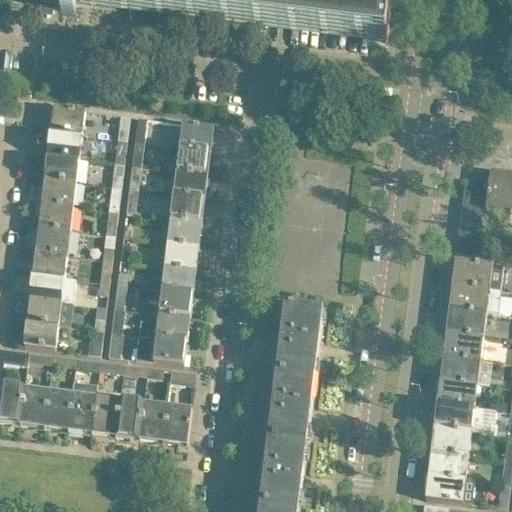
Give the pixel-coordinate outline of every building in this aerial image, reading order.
[(387,44),(392,0),(47,0),(47,6),(41,10),(40,11),(47,19),(53,14),(61,15),(61,16),(75,17),(77,1),(121,6),(127,7),(178,13),(258,23),(371,37),(386,39),(385,44),(387,44)] [(85,115),(55,111),(52,136),(82,140),(85,115)] [(121,119),(118,144),(127,145),(130,121),(121,119)] [(144,147),(148,123),(138,122),(135,146),(144,147)] [(183,127),(180,152),(211,156),(214,131),(183,127)] [(52,136),(49,160),(79,164),(82,140),(52,136)] [(124,169),(127,145),(118,144),(115,168),(124,169)] [(142,171),(144,147),(135,146),(132,170),(142,171)] [(180,152),(178,176),(208,180),(211,156),(180,152)] [(49,160),(46,183),(76,187),(79,164),(49,160)] [(115,168),(112,192),(121,193),(124,169),(115,168)] [(132,170),(129,194),(139,195),(142,171),(132,170)] [(465,189),(463,201),(488,204),(487,213),(487,215),(486,221),(510,224),(511,216),(511,215),(511,177),(491,175),(489,192),(465,189)] [(178,176),(175,200),(205,203),(208,180),(178,176)] [(46,183),(43,207),(73,211),(76,187),(46,183)] [(118,217),(121,193),(112,192),(109,216),(118,217)] [(136,219),(139,195),(129,194),(126,218),(136,219)] [(202,227),(205,203),(175,200),(172,224),(202,227)] [(463,201),(462,212),(487,215),(487,213),(488,204),(487,204),(463,201)] [(43,207),(40,231),(70,235),(73,211),(43,207)] [(462,212),(460,224),(485,227),(487,215),(462,212)] [(115,241),(118,217),(109,216),(106,240),(115,241)] [(172,224),(169,247),(199,251),(202,227),(172,224)] [(460,224),(459,234),(484,238),(485,227),(460,224)] [(125,227),(123,242),(133,243),(135,228),(125,227)] [(40,231),(37,255),(67,259),(70,235),(40,231)] [(459,234),(458,246),(482,249),(484,238),(459,234)] [(106,240),(103,264),(112,265),(115,241),(106,240)] [(480,261),(482,249),(458,246),(456,258),(480,261)] [(196,275),(199,251),(169,247),(166,271),(196,275)] [(122,251),(120,266),(130,267),(132,252),(122,251)] [(37,255),(34,279),(64,283),(67,259),(37,255)] [(456,263),(452,288),(490,293),(501,294),(504,269),(456,263)] [(103,264),(100,287),(109,289),(112,265),(103,264)] [(166,271),(163,295),(193,299),(196,275),(166,271)] [(119,275),(117,290),(127,291),(129,276),(119,275)] [(34,279),(31,303),(61,306),(73,308),(75,296),(76,284),(64,283),(34,279)] [(108,300),(109,289),(100,287),(99,299),(108,300)] [(487,317),(490,293),(452,288),(449,312),(487,317)] [(124,314),(127,291),(117,290),(114,313),(124,314)] [(162,308),(160,319),(190,323),(193,299),(163,295),(149,293),(148,306),(162,308)] [(31,303),(28,326),(58,330),(70,332),(73,308),(31,303)] [(285,311),(277,378),(316,383),(324,316),(295,312),(295,309),(291,308),(290,312),(285,311)] [(94,335),(104,336),(107,312),(97,311),(94,335)] [(449,312),(446,336),(484,340),(487,317),(449,312)] [(124,314),(114,313),(112,337),(121,338),(124,314)] [(140,340),(157,343),(187,346),(190,323),(160,319),(149,317),(148,326),(142,325),(140,340)] [(58,330),(28,326),(25,351),(55,354),(58,330)] [(101,360),(104,336),(94,335),(93,347),(89,346),(88,359),(101,360)] [(446,336),(443,360),(481,364),(484,340),(446,336)] [(118,362),(121,338),(112,337),(109,361),(118,362)] [(184,370),(187,346),(157,343),(140,340),(137,365),(184,370)] [(28,366),(29,366),(30,357),(5,354),(3,367),(27,370),(28,366)] [(30,357),(29,366),(43,368),(44,359),(30,357)] [(54,360),(53,369),(67,371),(68,362),(54,360)] [(443,360),(441,384),(478,389),(481,364),(443,360)] [(77,363),(76,372),(90,374),(91,365),(77,363)] [(125,369),(101,366),(100,375),(124,378),(125,369)] [(148,381),(149,372),(125,369),(124,378),(148,381)] [(149,372),(148,381),(164,383),(165,374),(149,372)] [(172,388),(195,391),(197,378),(173,375),(171,384),(172,384),(172,388)] [(277,378),(269,445),(307,449),(316,383),(277,378)] [(475,412),(478,389),(440,384),(438,408),(475,412)] [(72,399),(68,434),(93,437),(97,402),(98,393),(99,388),(74,385),(72,399)] [(1,388),(0,392),(0,425),(21,428),(25,393),(2,390),(2,389),(1,388)] [(49,396),(25,393),(21,428),(45,431),(49,396)] [(98,393),(97,402),(93,437),(116,440),(120,405),(121,396),(98,393)] [(72,399),(49,396),(45,431),(68,434),(72,399)] [(145,408),(120,405),(116,440),(127,441),(141,443),(145,408)] [(168,411),(145,408),(141,443),(163,446),(168,411)] [(438,408),(435,431),(472,436),(481,437),(484,413),(475,412),(438,408)] [(191,413),(168,411),(163,446),(187,449),(186,450),(188,450),(192,412),(191,412),(191,413)] [(435,431),(432,455),(469,460),(472,436),(435,431)] [(511,440),(506,440),(503,464),(511,464),(511,440)] [(269,445),(261,511),(266,511),(299,511),(307,449),(269,445)] [(432,455),(429,479),(466,484),(469,460),(432,455)] [(511,464),(503,464),(502,478),(511,479),(511,475),(511,464)] [(463,508),(466,484),(429,479),(426,503),(463,508)] [(500,488),(497,511),(507,511),(510,489),(500,488)]
